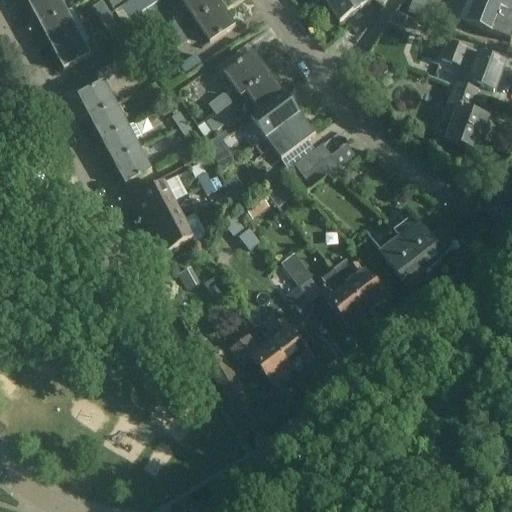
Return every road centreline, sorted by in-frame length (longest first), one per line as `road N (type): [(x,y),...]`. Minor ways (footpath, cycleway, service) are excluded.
road 1 (residential): [(505,205),(460,200),(404,166),(339,104),(267,0)]
road 2 (residential): [(251,457),(511,261)]
road 3 (residential): [(140,264),(0,15)]
